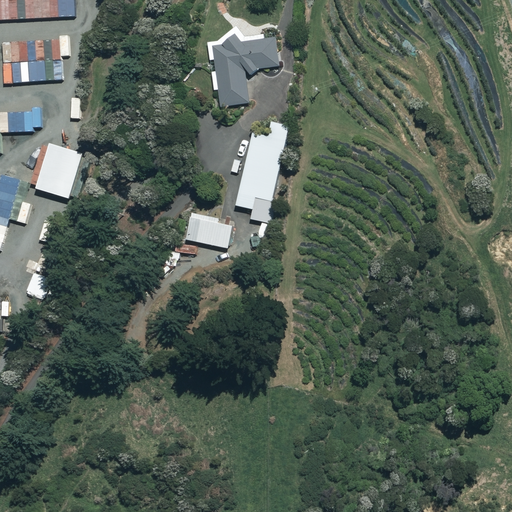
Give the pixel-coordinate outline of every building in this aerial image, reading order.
[(241,42),(237,33),(225,44),(213,46),(221,106),(249,103),(245,70),(252,77),(261,68),(279,66),(276,38),(241,42)] [(290,126),(273,122),(269,137),(253,133),(237,206),(264,212),(267,201),(273,202),(290,126)] [(92,156),(50,143),(37,189),(79,201),(92,156)] [(219,219),(192,213),(186,239),(229,250),(235,227),(218,223),(219,219)] [(197,246),(183,244),(182,253),(196,255),(197,246)] [(174,269),(165,259),(153,269),(162,280),(174,269)]
